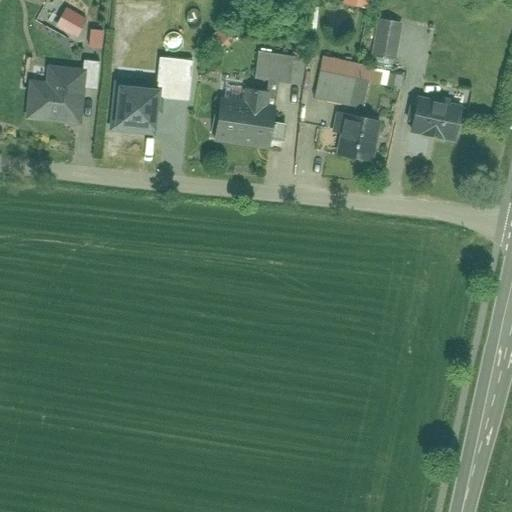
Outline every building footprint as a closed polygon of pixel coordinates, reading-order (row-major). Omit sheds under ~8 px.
[(53,26),(75,38),(86,18),(64,6),(53,26)] [(378,19),(371,55),(395,59),(401,23),(378,19)] [(90,31),(89,47),(101,48),(102,31),(90,31)] [(300,86),(301,82),(304,58),(258,52),(255,80),(267,81),(266,92),(277,93),(278,83),(300,86)] [(322,55),(313,97),(363,108),(369,82),(387,85),(389,73),(390,69),(322,55)] [(158,58),(156,88),(161,89),(160,98),(189,100),(192,60),(158,58)] [(84,120),(86,88),(87,88),(88,63),(49,61),(48,81),(31,80),(29,117),(84,120)] [(387,85),(400,88),(402,76),(389,73),(387,85)] [(161,89),(156,88),(118,84),(113,132),(156,137),(160,98),(161,89)] [(273,123),(277,93),(266,92),(221,86),(214,142),(280,151),(284,124),(273,123)] [(428,97),(416,95),(408,133),(456,143),(464,107),(449,104),(450,99),(428,94),(428,97)] [(345,113),(336,156),(373,164),(382,121),(345,113)]
